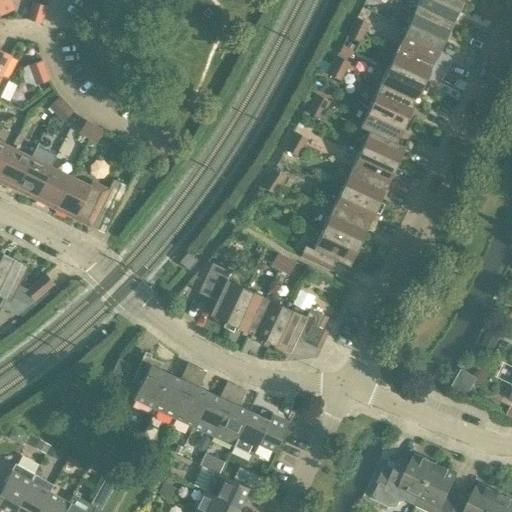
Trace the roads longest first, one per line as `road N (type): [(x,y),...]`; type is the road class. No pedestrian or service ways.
road 1 (residential): [(347,386),(247,376),(146,314),(67,243),(0,210)]
road 2 (residential): [(347,386),(419,232),(463,169),(511,29)]
road 3 (residential): [(511,444),(347,386)]
road 4 (residential): [(155,150),(69,96),(47,35)]
road 5 (residential): [(289,511),(347,386)]
